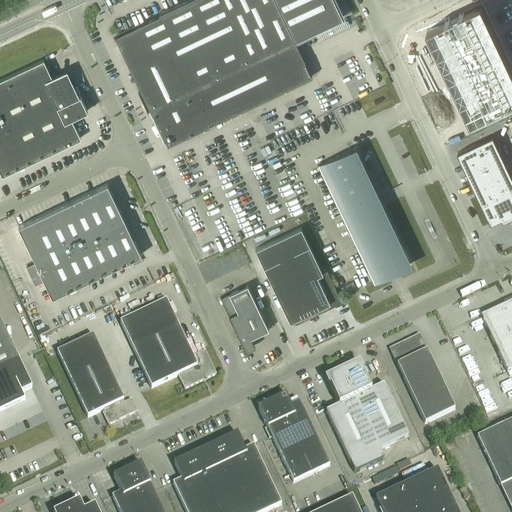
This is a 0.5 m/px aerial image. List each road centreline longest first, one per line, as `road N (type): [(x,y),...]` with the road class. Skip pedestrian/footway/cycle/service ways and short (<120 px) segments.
road 1 (unknown): [(288,511),(473,421),(403,286)]
road 2 (unknown): [(379,29),(323,48),(324,75),(139,163)]
road 3 (unclassified): [(0,511),(247,391)]
road 4 (unclassified): [(247,391),(495,275)]
road 5 (unclassified): [(495,275),(379,29)]
road 6 (unclassified): [(247,391),(132,149)]
road 7 (unknown): [(403,286),(370,296),(302,166),(376,122)]
road 8 (unknown): [(403,286),(447,266),(446,257),(376,122)]
road 9 (unknown): [(65,436),(0,275)]
road 10 (unclassified): [(132,149),(64,5)]
road 11 (unclassified): [(0,211),(132,149)]
road 12 (unknown): [(0,200),(50,322)]
road 13 (unknown): [(0,184),(87,140),(96,120)]
